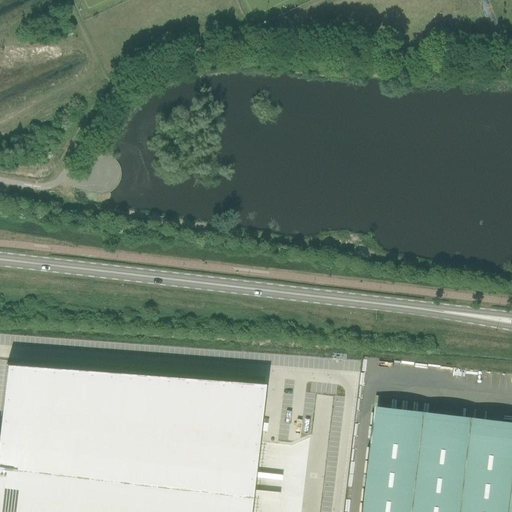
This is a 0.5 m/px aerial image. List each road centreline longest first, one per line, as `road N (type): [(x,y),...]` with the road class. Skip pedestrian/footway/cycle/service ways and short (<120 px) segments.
road 1 (unclassified): [(56,181),(123,82),(174,55),(223,47),(511,55)]
road 2 (secondary): [(492,318),(0,259)]
